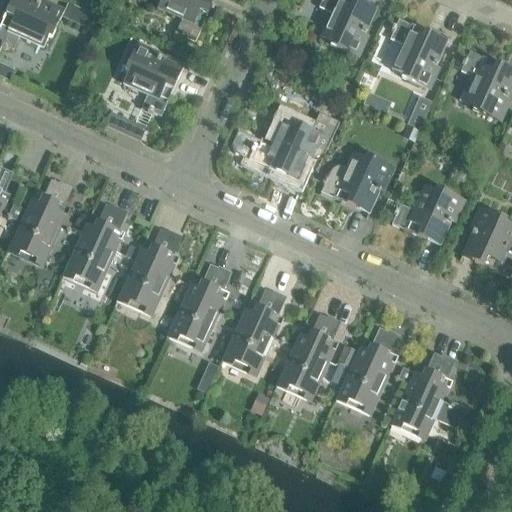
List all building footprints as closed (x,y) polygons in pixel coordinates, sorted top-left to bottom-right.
[(62,16),(27,0),(14,0),(11,8),(9,7),(0,27),(0,45),(12,51),(20,35),(28,38),(26,42),(43,49),(48,39),(51,40),(62,16)] [(161,0),(157,10),(174,17),(175,14),(183,18),(176,34),(195,43),(211,7),(210,6),(212,0),(161,0)] [(351,0),(322,0),(318,8),(335,16),(331,24),(328,22),(320,39),(331,44),(330,47),(354,58),(375,13),(362,7),(363,5),(351,0)] [(75,9),(69,23),(99,36),(105,22),(75,9)] [(401,79),(425,90),(446,45),(433,39),(434,38),(398,21),(389,40),(406,48),(402,56),(399,55),(391,71),(402,76),(401,79)] [(124,73),(128,75),(123,85),(139,93),(141,90),(149,93),(141,110),(161,119),(177,83),(175,82),(181,70),(135,49),(124,73)] [(460,73),(469,77),(458,102),(473,109),(471,112),(496,123),(511,87),(511,73),(469,54),(460,73)] [(0,78),(9,83),(14,72),(0,65),(0,78)] [(334,92),(346,98),(351,87),(339,81),(334,92)] [(420,98),(407,127),(419,132),(432,104),(420,98)] [(380,100),(375,111),(385,116),(390,104),(380,100)] [(104,127),(140,143),(145,131),(110,115),(104,127)] [(242,136),(235,138),(231,147),(235,155),(285,178),(285,176),(298,182),(319,136),(294,125),(293,129),(282,124),(274,140),(278,142),(274,150),(242,136)] [(408,128),(403,139),(414,144),(419,132),(408,128)] [(479,158),(492,162),(496,150),(484,145),(479,158)] [(500,148),(495,160),(505,164),(510,151),(500,148)] [(328,175),(320,194),(356,210),(356,208),(369,214),(390,169),(365,158),(364,161),(353,156),(347,170),(343,168),(339,168),(335,169),(331,171),(328,175)] [(0,211),(4,202),(0,200),(0,196),(10,176),(0,171),(0,211)] [(34,195),(7,255),(8,255),(9,254),(40,268),(50,246),(53,247),(60,230),(58,229),(64,216),(58,214),(69,190),(50,181),(42,199),(34,195)] [(436,190),(435,193),(424,188),(416,205),(420,206),(416,214),(400,207),(391,226),(427,242),(428,241),(440,246),(461,201),(436,190)] [(7,218),(19,223),(24,212),(12,206),(7,218)] [(92,211),(63,275),(88,286),(94,284),(101,269),(105,271),(118,241),(113,239),(123,215),(105,206),(101,215),(92,211)] [(507,222),(482,211),(462,256),(474,262),(474,264),(510,280),(511,274),(511,257),(501,253),(505,245),(509,247),(511,239),(511,227),(505,225),(507,222)] [(140,251),(118,300),(143,311),(149,309),(155,294),(159,296),(173,266),(167,263),(178,239),(160,231),(149,255),(140,251)] [(135,263),(139,253),(129,248),(125,258),(135,263)] [(190,287),(168,335),(192,347),(199,344),(205,330),(209,332),(223,302),(217,299),(228,275),(210,266),(199,291),(190,287)] [(253,316),(245,312),(222,360),(247,371),(253,369),(259,355),(263,356),(277,327),(272,324),(283,300),(264,292),(253,316)] [(319,316),(308,340),(299,336),(277,385),(301,396),(308,394),(314,380),(318,381),(332,351),(326,349),(337,325),(319,316)] [(397,339),(379,330),(368,354),(359,350),(357,355),(350,370),(337,399),(361,410),(367,408),(374,393),(378,395),(392,365),(386,363),(397,339)] [(357,355),(346,350),(339,365),(350,370),(357,355)] [(413,375),(391,424),(415,435),(422,433),(428,418),(455,430),(463,412),(452,407),(451,404),(448,406),(440,402),(446,390),(440,387),(452,363),(433,355),(422,379),(413,375)] [(208,365),(205,372),(214,376),(217,369),(208,365)] [(408,386),(413,376),(402,371),(397,381),(408,386)] [(258,395),(250,412),(261,418),(269,400),(258,395)] [(404,506),(405,511),(419,511),(422,511),(419,501),(404,506)]
